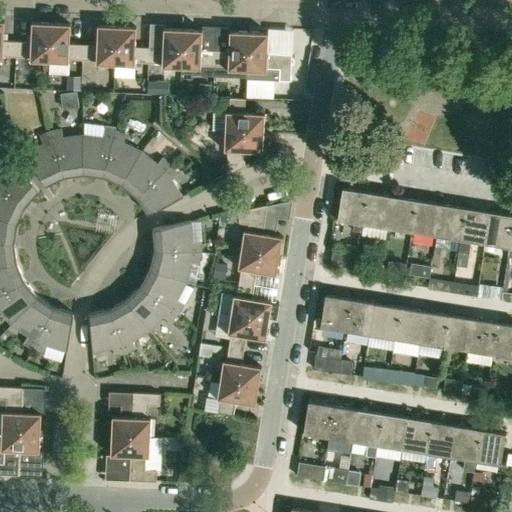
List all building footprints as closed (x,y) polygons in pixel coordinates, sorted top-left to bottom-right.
[(0,19),(0,57),(3,58),(3,54),(17,55),(18,40),(3,40),(4,20),(0,19)] [(18,40),(17,55),(31,56),(30,59),(49,60),(52,22),(32,21),(31,41),(18,40)] [(52,22),(49,60),(69,61),(69,57),(83,58),(83,43),(69,43),(70,23),(52,22)] [(83,43),(83,58),(96,59),(96,62),(115,63),(117,25),(98,24),(97,44),(83,43)] [(117,25),(115,63),(134,64),(134,61),(148,61),(149,47),(135,46),(136,26),(117,25)] [(149,47),(148,61),(162,62),(162,65),(181,66),(183,29),(164,28),(163,47),(149,47)] [(183,29),(181,66),(200,67),(200,75),(213,75),(214,64),(215,49),(201,49),(202,29),(183,29)] [(214,64),(213,75),(247,77),(249,31),(230,30),(229,49),(229,50),(215,49),(214,64)] [(249,31),(247,77),(280,79),(290,79),(292,53),(267,52),(267,49),(268,32),(249,31)] [(81,76),(67,76),(66,89),(81,89),(81,76)] [(147,80),(147,93),(156,94),(156,80),(147,80)] [(211,84),(198,83),(197,95),(211,95),(211,84)] [(213,113),(213,129),(225,130),(264,132),(265,112),(244,111),(245,98),(230,97),(230,111),(226,110),(216,110),(213,113)] [(84,173),(97,174),(103,175),(115,130),(104,128),(103,136),(83,134),(84,173)] [(64,176),(72,175),(84,173),(83,134),(63,137),(62,129),(50,131),(64,176)] [(103,175),(109,178),(122,183),(142,150),(123,142),(126,134),(115,130),(103,175)] [(225,130),(224,149),(227,149),(226,174),(246,164),(242,157),(243,150),(263,151),(264,132),(225,130)] [(46,184),(59,178),(64,176),(50,131),(40,136),(44,143),(25,152),(46,184)] [(122,183),(137,196),(171,164),(163,157),(157,163),(142,150),(122,183)] [(39,189),(14,160),(0,175),(0,174),(0,187),(26,204),(39,189)] [(137,196),(148,211),(182,195),(171,178),(178,173),(171,164),(137,196)] [(0,216),(17,222),(26,204),(0,187),(0,216)] [(338,219),(354,221),(353,230),(361,231),(363,223),(368,192),(343,188),(338,219)] [(363,223),(386,226),(391,195),(368,192),(363,223)] [(386,226),(411,230),(416,199),(391,195),(386,226)] [(411,230),(436,234),(441,203),(416,199),(411,230)] [(436,234),(460,238),(465,207),(441,203),(436,234)] [(269,215),(267,204),(237,210),(240,222),(249,223),(248,230),(244,229),(241,248),(279,255),(282,235),(275,234),(278,216),(269,215)] [(460,238),(461,238),(457,265),(467,266),(469,254),(482,255),(484,242),(489,211),(465,207),(460,238)] [(484,242),(509,246),(511,224),(511,214),(489,211),(484,242)] [(0,241),(15,242),(15,236),(17,222),(0,216),(0,241)] [(153,228),(154,242),(154,248),(201,252),(201,240),(192,241),(191,220),(153,228)] [(0,265),(17,261),(15,242),(0,241),(0,265)] [(333,249),(331,260),(331,262),(356,266),(359,245),(347,243),(346,250),(333,249)] [(154,248),(153,254),(150,267),(186,281),(191,262),(199,263),(201,252),(154,248)] [(238,267),(241,267),(239,281),(254,284),(256,270),(276,273),(279,255),(241,248),(238,267)] [(358,263),(367,264),(368,250),(359,249),(358,263)] [(410,273),(429,277),(432,257),(421,256),(421,263),(412,262),(410,273)] [(389,260),(387,270),(405,273),(406,263),(389,260)] [(0,294),(25,279),(23,274),(17,261),(0,265),(0,294)] [(215,262),(213,275),(225,278),(227,264),(215,262)] [(150,267),(144,278),(141,285),(178,313),(184,303),(176,298),(186,281),(150,267)] [(38,294),(28,283),(25,279),(0,294),(0,308),(12,323),(38,294)] [(234,294),(230,314),(269,320),(272,300),(252,297),(254,284),(239,281),(237,295),(234,294)] [(141,285),(137,288),(127,299),(150,329),(164,315),(170,321),(178,313),(141,285)] [(54,305),(49,301),(38,294),(12,323),(29,334),(24,341),(34,348),(54,305)] [(321,325),(346,329),(350,298),(326,294),(321,325)] [(346,329),(370,333),(375,302),(350,298),(346,329)] [(127,299),(114,306),(109,308),(126,352),(136,347),(132,339),(150,329),(127,299)] [(370,333),(394,337),(399,306),(375,302),(370,333)] [(73,312),(59,307),(54,305),(34,348),(45,351),(47,344),(67,350),(73,312)] [(394,337),(419,341),(424,310),(399,306),(394,337)] [(109,308),(90,313),(93,351),(113,347),(115,355),(126,352),(109,308)] [(419,341),(443,345),(448,314),(424,310),(419,341)] [(228,332),(231,333),(229,347),(244,349),(246,335),(266,339),(269,320),(230,314),(228,332)] [(443,345),(467,349),(472,317),(448,314),(443,345)] [(467,349),(492,353),(497,321),(472,317),(467,349)] [(511,323),(497,321),(492,353),(511,356),(511,323)] [(223,359),(220,379),(258,385),(261,365),(241,362),(244,349),(229,347),(227,360),(223,359)] [(316,355),(314,368),(339,372),(341,359),(316,355)] [(353,360),(341,359),(339,372),(351,374),(353,360)] [(387,381),(389,369),(364,366),(363,375),(368,376),(367,379),(387,381)] [(389,369),(387,381),(412,384),(414,372),(389,369)] [(422,385),(436,387),(438,377),(423,374),(424,373),(414,372),(412,384),(422,385)] [(445,378),(443,389),(461,392),(463,381),(445,378)] [(218,411),(233,413),(235,400),(255,403),(258,385),(220,379),(217,398),(220,398),(218,411)] [(23,386),(0,385),(0,409),(3,410),(2,429),(40,431),(41,412),(21,411),(23,386)] [(471,385),(470,393),(485,395),(486,387),(479,386),(471,385)] [(133,391),(132,416),(112,415),(112,435),(150,436),(151,417),(147,417),(148,403),(160,404),(160,393),(133,391)] [(309,401),(304,432),(329,436),(333,405),(309,401)] [(329,436),(353,440),(358,409),(333,405),(329,436)] [(376,456),(378,444),(377,444),(382,413),(358,409),(353,440),(368,442),(366,454),(376,456)] [(377,444),(378,444),(402,447),(407,417),(382,413),(377,444)] [(402,447),(426,451),(431,420),(407,417),(402,447)] [(426,451),(450,455),(455,424),(431,420),(426,451)] [(474,471),(476,459),(474,459),(479,428),(455,424),(450,455),(465,458),(463,469),(474,471)] [(476,459),(500,463),(505,432),(479,428),(474,459),(476,459)] [(0,472),(18,473),(19,449),(39,450),(40,431),(2,429),(2,449),(0,448),(0,472)] [(131,455),(130,479),(156,480),(157,469),(145,468),(146,455),(149,455),(150,436),(112,435),(111,454),(131,455)] [(299,462),(297,475),(322,479),(324,465),(299,462)] [(322,479),(346,483),(349,469),(324,465),(322,479)] [(346,483),(359,485),(361,471),(349,469),(346,483)] [(364,473),(362,485),(370,486),(373,469),(369,469),(369,473),(364,473)] [(27,485),(26,475),(3,476),(4,486),(27,485)] [(437,498),(439,486),(432,485),(433,477),(424,476),(421,495),(437,498)] [(380,478),(378,487),(394,490),(396,481),(380,478)] [(409,480),(397,478),(395,490),(407,492),(409,480)] [(455,499),(468,501),(470,491),(456,489),(455,499)] [(482,491),(471,490),(469,503),(480,504),(482,491)]
